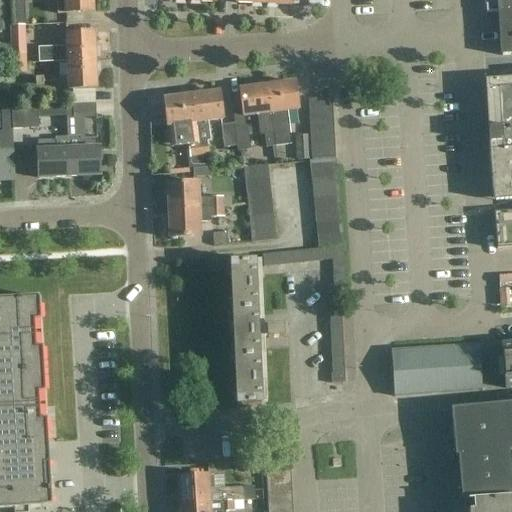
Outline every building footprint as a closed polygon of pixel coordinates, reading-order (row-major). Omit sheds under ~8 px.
[(93,0),(64,0),(65,14),(94,13),(93,0)] [(511,0),(485,0),(487,14),(498,13),(498,15),(511,14),(511,0)] [(511,14),(497,15),(500,57),(511,56),(511,14)] [(96,61),(95,33),(67,34),(68,48),(40,49),(40,64),(67,62),(96,61)] [(13,65),(26,64),(26,55),(12,55),(13,65)] [(96,61),(67,62),(68,91),(97,90),(96,61)] [(27,74),(26,64),(13,65),(13,74),(27,74)] [(511,78),(485,81),(490,156),(494,203),(511,201),(511,78)] [(291,146),(287,113),(300,111),(296,83),(268,87),(272,115),(276,148),(291,146)] [(272,115),(268,87),(257,88),(240,90),(244,118),(258,116),(260,136),(265,136),(266,149),(276,148),(272,115)] [(221,93),(192,96),(196,124),(195,124),(198,144),(200,158),(210,157),(209,144),(211,143),(209,122),(224,121),(221,93)] [(185,125),(195,124),(196,124),(192,96),(164,100),(168,128),(169,127),(170,138),(187,136),(185,125)] [(309,101),(309,113),(333,112),(333,100),(309,101)] [(68,137),(69,178),(101,176),(99,149),(98,149),(98,139),(79,140),(78,118),(96,117),(96,105),(74,106),(66,106),(67,137),(68,137)] [(38,129),(37,107),(12,108),(12,113),(13,129),(13,130),(38,129)] [(38,107),(38,116),(54,116),(54,107),(38,107)] [(310,125),(334,124),(333,112),(309,113),(310,125)] [(13,129),(12,113),(2,113),(3,129),(13,129)] [(334,124),(310,125),(310,136),(334,135),(334,124)] [(234,126),(221,127),(224,150),(237,148),(234,126)] [(248,128),(235,130),(238,153),(251,151),(248,128)] [(308,135),(295,136),(297,160),(310,159),(308,135)] [(334,135),(310,136),(311,148),(335,147),(334,135)] [(57,138),(57,141),(38,142),(39,150),(37,150),(38,179),(69,178),(68,137),(67,137),(57,138)] [(198,144),(188,145),(190,158),(188,158),(189,170),(211,167),(210,157),(200,158),(198,144)] [(335,147),(311,148),(311,160),(335,159),(335,147)] [(0,180),(14,180),(13,150),(0,150),(0,180)] [(337,172),(336,160),(311,162),(312,175),(337,172)] [(245,169),(246,182),(269,180),(267,167),(245,169)] [(338,185),(337,172),(312,175),(314,187),(338,185)] [(270,192),(269,180),(246,182),(247,194),(270,192)] [(200,211),(200,209),(224,208),(223,198),(199,199),(199,183),(168,184),(168,187),(164,187),(164,198),(168,198),(169,212),(200,211)] [(314,187),(315,199),(340,197),(338,185),(314,187)] [(247,194),(248,206),(271,204),(270,192),(247,194)] [(341,209),(340,197),(315,199),(316,212),(341,209)] [(248,206),(250,219),(272,216),(271,204),(248,206)] [(224,218),(224,208),(200,209),(200,211),(169,212),(169,224),(166,224),(166,236),(170,236),(170,239),(201,238),(200,219),(224,218)] [(342,221),(341,209),(316,212),(318,224),(342,221)] [(511,249),(511,212),(494,214),(497,251),(511,249)] [(250,219),(251,231),(273,229),(272,216),(250,219)] [(344,234),(342,221),(318,224),(319,236),(344,234)] [(275,241),(273,229),(251,231),(252,244),(275,241)] [(345,246),(344,234),(319,236),(320,249),(345,246)] [(344,248),(263,256),(264,269),(333,262),(334,287),(328,287),(333,374),(331,375),(332,385),(345,384),(342,287),(347,286),(344,248)] [(262,405),(258,328),(256,262),(231,263),(237,406),(262,405)] [(500,286),(511,284),(511,276),(499,277),(500,286)] [(509,307),(508,290),(500,290),(501,307),(509,307)] [(0,510),(11,510),(17,510),(16,511),(30,511),(31,509),(51,508),(49,463),(27,464),(26,446),(48,444),(45,406),(39,406),(38,394),(45,394),(42,348),(35,349),(34,323),(40,322),(39,298),(0,300),(0,510)] [(267,339),(285,339),(284,327),(267,327),(267,339)] [(511,344),(501,346),(505,390),(511,389),(511,344)] [(395,397),(441,394),(482,392),(479,346),(392,352),(395,397)] [(511,404),(450,410),(455,450),(456,455),(455,455),(455,458),(458,458),(462,500),(468,499),(511,494),(511,486),(509,453),(511,452),(511,404)] [(511,511),(511,452),(509,453),(511,486),(511,494),(468,499),(468,501),(467,501),(468,511),(511,511)] [(266,473),(267,491),(292,490),(291,471),(266,473)] [(180,492),(181,505),(243,501),(243,500),(254,499),(253,485),(214,487),(213,478),(209,478),(209,476),(179,478),(179,480),(175,480),(176,492),(180,492)] [(267,491),(267,505),(292,503),(292,490),(267,491)] [(243,510),(243,501),(181,505),(181,511),(210,511),(211,511),(243,510)] [(267,505),(267,511),(292,511),(292,503),(267,505)]
